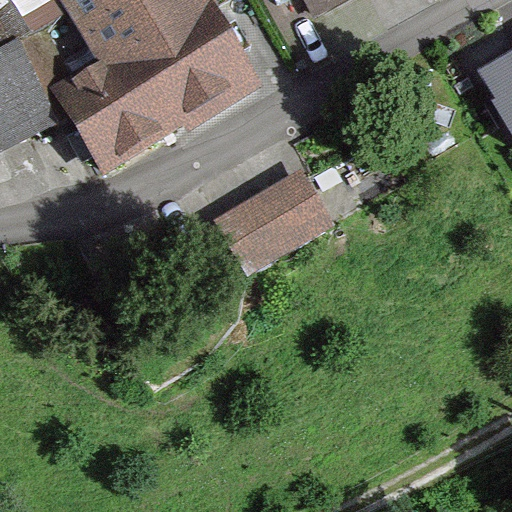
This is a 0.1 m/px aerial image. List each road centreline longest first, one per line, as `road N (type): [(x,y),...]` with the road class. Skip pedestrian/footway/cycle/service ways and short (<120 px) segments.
road 1 (residential): [(478,0),(221,150),(79,212),(0,228)]
road 2 (track): [(511,420),(347,511)]
